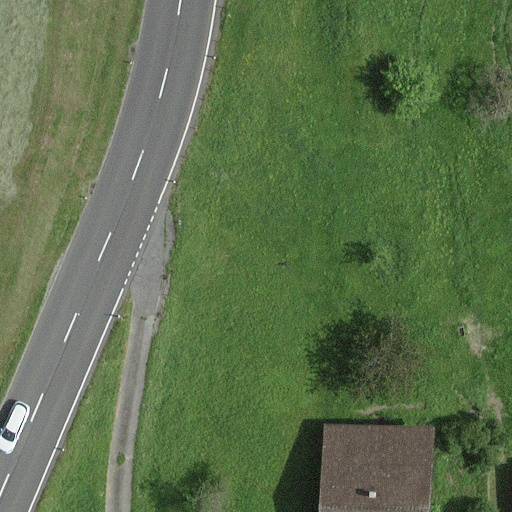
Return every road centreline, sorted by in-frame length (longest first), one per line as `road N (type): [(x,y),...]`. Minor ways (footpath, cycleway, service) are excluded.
road 1 (primary): [(182,0),(114,227),(0,492)]
road 2 (track): [(114,227),(148,282),(121,511)]
